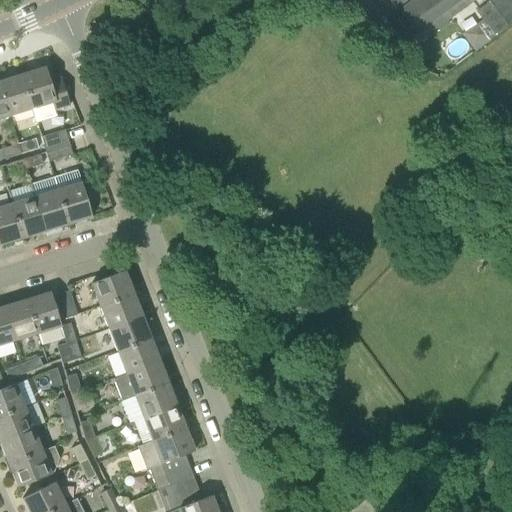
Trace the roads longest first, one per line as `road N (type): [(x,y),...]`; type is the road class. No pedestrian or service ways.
road 1 (residential): [(255,511),(143,229)]
road 2 (residential): [(143,229),(58,4)]
road 3 (residential): [(0,274),(143,229)]
